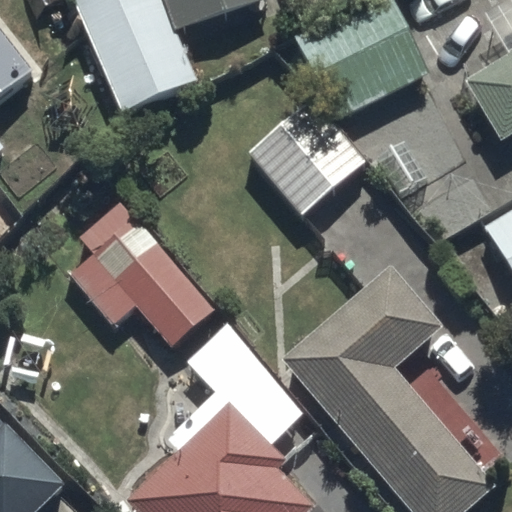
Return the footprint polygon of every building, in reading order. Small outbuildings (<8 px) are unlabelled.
[(82,0),(117,108),(197,82),(179,27),(264,0),(82,0)] [(293,34),(321,90),(249,155),(304,216),(369,162),(336,119),(430,71),(394,0),(294,0),(308,27),(293,34)] [(509,47),(464,73),(502,138),(511,131),(511,0),(490,0),(483,4),(509,47)] [(0,97),(37,68),(0,21),(0,97)] [(168,343),(211,302),(118,202),(81,236),(96,253),(69,277),(113,325),(134,305),(168,343)] [(511,208),(480,227),(511,281),(511,208)] [(391,262),(281,356),(415,511),(464,511),(497,484),(486,472),(504,457),(422,362),(408,374),(400,366),(446,326),(391,262)] [(229,322),(190,365),(215,391),(168,438),(173,443),(123,496),(140,511),(307,511),(315,504),(277,468),(287,457),(272,443),(305,412),(229,322)] [(0,423),(0,422),(0,511),(35,511),(62,488),(0,423)]
